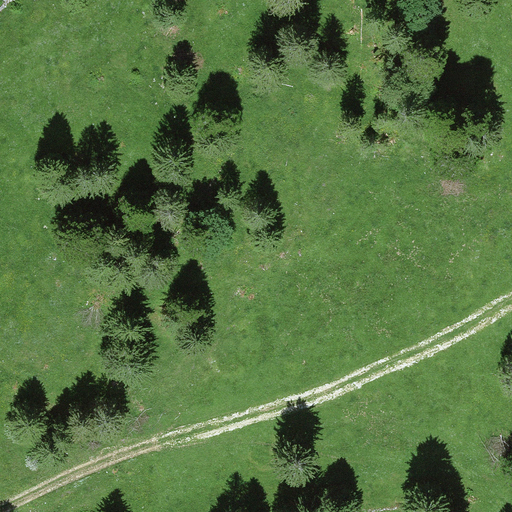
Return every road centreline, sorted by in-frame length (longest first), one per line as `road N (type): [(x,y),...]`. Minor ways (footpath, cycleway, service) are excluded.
road 1 (track): [(511,299),(437,340),(192,436)]
road 2 (track): [(0,508),(192,436)]
